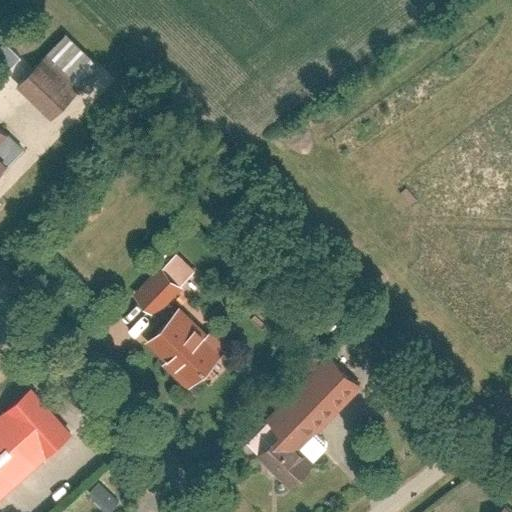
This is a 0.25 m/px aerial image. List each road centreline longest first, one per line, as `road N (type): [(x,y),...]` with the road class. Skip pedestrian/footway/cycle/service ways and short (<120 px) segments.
road 1 (residential): [(0,300),(215,511)]
road 2 (residential): [(380,511),(511,414)]
